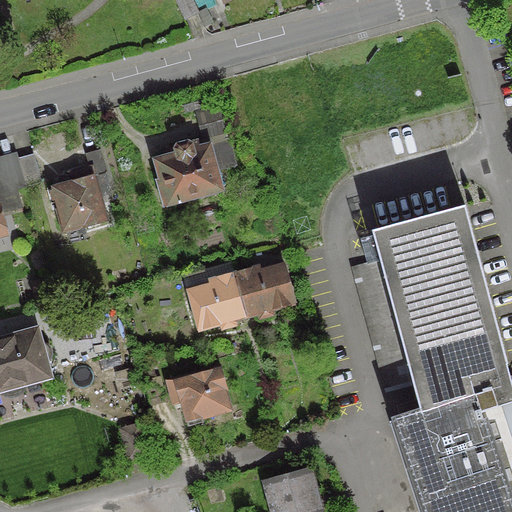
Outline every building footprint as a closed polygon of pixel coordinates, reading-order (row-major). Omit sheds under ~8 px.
[(172,0),(182,20),(214,6),(211,0),(172,0)] [(310,111),(299,73),(237,90),(249,132),(293,119),(292,116),(310,111)] [(159,180),(155,181),(161,205),(218,190),(213,172),(233,166),(226,141),(197,149),(195,141),(188,142),(171,146),(174,155),(153,161),(159,180)] [(68,174),(70,181),(44,188),(49,209),(55,208),(60,229),(82,224),(82,227),(103,222),(92,177),(104,174),(98,150),(83,154),(87,169),(68,174)] [(24,186),(38,182),(31,156),(16,160),(24,186)] [(0,168),(6,191),(13,189),(24,186),(16,160),(0,164),(0,168)] [(503,363),(462,208),(371,232),(419,411),(393,420),(423,511),(511,511),(478,411),(511,400),(511,397),(511,396),(511,385),(509,386),(503,363)] [(269,309),(289,303),(278,264),(256,270),(256,268),(232,274),(243,316),(255,313),(257,319),(270,315),(269,309)] [(209,284),(187,290),(197,329),(218,324),(220,330),(233,326),(231,320),(243,316),(232,274),(208,281),(209,284)] [(48,296),(44,279),(30,282),(35,300),(48,296)] [(0,394),(3,396),(10,397),(15,395),(20,391),(23,386),(24,383),(46,376),(43,363),(46,361),(49,357),(47,349),(45,346),(40,343),(37,343),(33,330),(12,336),(11,334),(0,337),(0,394)] [(170,403),(178,401),(185,427),(201,422),(199,417),(227,409),(221,388),(224,387),(218,367),(165,382),(170,403)] [(149,405),(164,401),(157,378),(142,382),(149,405)] [(118,430),(126,459),(144,454),(136,425),(118,430)] [(313,511),(303,473),(266,483),(274,511),(313,511)]
